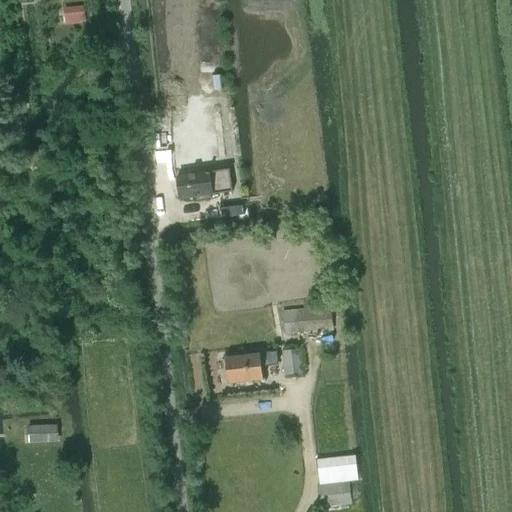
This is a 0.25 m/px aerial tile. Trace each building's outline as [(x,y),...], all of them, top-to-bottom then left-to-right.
[(83,7),(65,8),(66,24),(84,22),(83,7)] [(169,11),(172,34),(204,31),(201,8),(169,11)] [(209,106),(173,110),(175,129),(173,130),(177,163),(209,160),(207,143),(213,142),(209,106)] [(181,199),(196,197),(196,200),(211,198),(210,195),(233,192),(230,169),(178,177),(181,199)] [(240,195),(201,199),(203,217),(242,212),(240,195)] [(237,216),(239,228),(252,226),(250,214),(237,216)] [(284,331),(331,327),(329,308),(282,312),(284,331)] [(287,376),(302,374),(299,349),(284,351),(287,376)] [(226,358),(229,383),(262,379),(260,354),(226,358)] [(356,455),(316,459),(319,484),(317,484),(319,508),(352,504),(349,481),(359,480),(356,455)]
